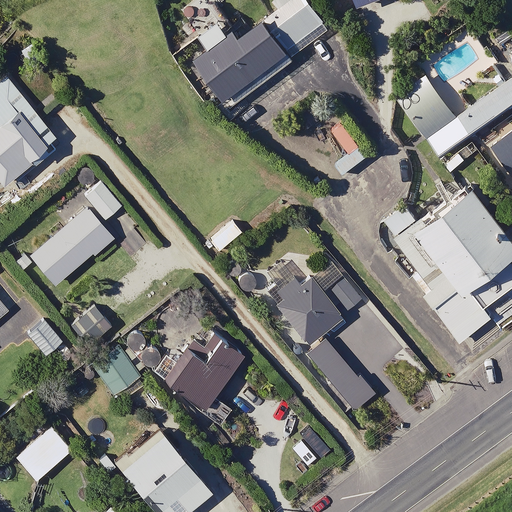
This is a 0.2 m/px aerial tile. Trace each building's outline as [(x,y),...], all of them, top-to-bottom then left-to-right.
[(322,20),(307,0),(271,0),(276,6),(240,33),(235,27),(195,57),(231,104),(293,57),(286,48),(322,20)] [(0,71),(0,180),(2,183),(47,148),(29,125),(40,116),(4,69),(0,71)] [(511,100),(511,77),(510,75),(454,115),(423,137),(430,146),(445,136),(451,144),(511,100)] [(423,137),(454,115),(434,87),(418,99),(411,90),(397,101),(423,137)] [(511,128),(490,146),(511,174),(511,173),(511,128)] [(120,203),(96,174),(79,189),(103,218),(120,203)] [(414,222),(394,236),(417,268),(410,273),(458,340),(490,316),(482,305),(511,283),(511,237),(471,181),(414,222)] [(111,236),(84,205),(28,251),(52,281),(90,250),(93,252),(111,236)] [(312,273),(322,285),(336,273),(327,262),(312,273)] [(304,341),(337,314),(308,277),(297,285),(288,274),(266,292),(304,341)] [(356,296),(338,274),(324,286),(342,308),(356,296)] [(108,323),(89,302),(68,321),(86,342),(108,323)] [(60,337),(41,315),(24,330),(42,352),(60,337)] [(162,375),(201,404),(239,351),(212,331),(201,346),(190,338),(162,375)] [(137,361),(140,358),(131,346),(128,348),(125,344),(119,349),(114,342),(89,361),(117,400),(142,382),(134,370),(140,366),(137,361)] [(68,447),(41,415),(30,425),(36,432),(12,453),(33,477),(68,447)] [(179,511),(208,488),(155,424),(113,459),(156,511),(179,511)] [(116,511),(106,498),(87,511),(116,511)]
